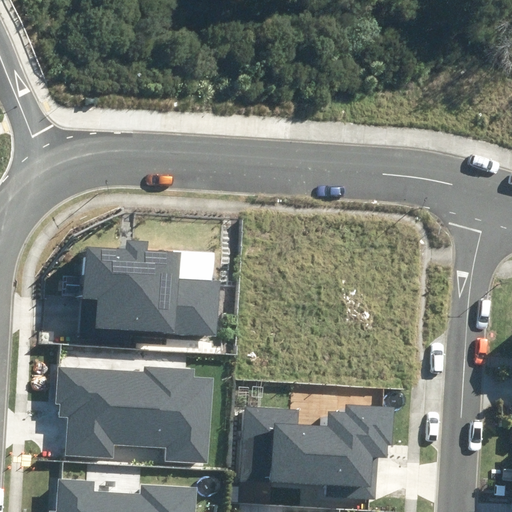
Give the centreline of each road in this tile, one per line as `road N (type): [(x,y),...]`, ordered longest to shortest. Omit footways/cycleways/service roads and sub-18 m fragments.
road 1 (residential): [(44,179),(97,162),(139,163),(429,183),(475,196)]
road 2 (residential): [(455,511),(475,196)]
